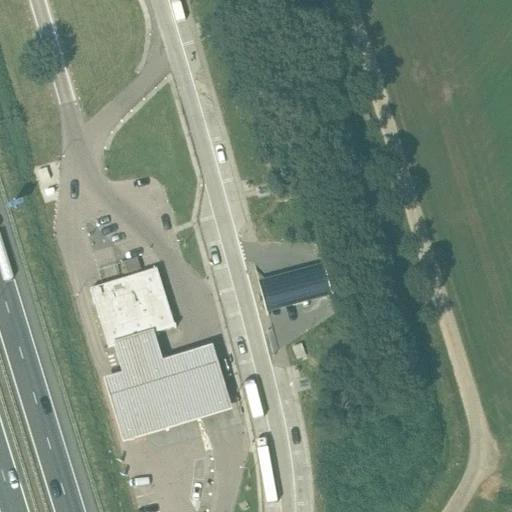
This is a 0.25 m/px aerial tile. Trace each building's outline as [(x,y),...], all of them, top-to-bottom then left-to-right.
[(124,275),(138,274),(137,261),(123,262),(124,275)] [(324,263),(258,280),(267,312),(333,295),(324,263)] [(123,281),(90,291),(108,348),(115,346),(154,334),(174,327),(171,317),(156,271),(127,280),(123,281)] [(115,346),(123,372),(104,377),(124,441),(232,408),(212,345),(162,361),(154,334),(115,346)] [(302,345),(293,348),(298,359),(306,356),(302,345)]
